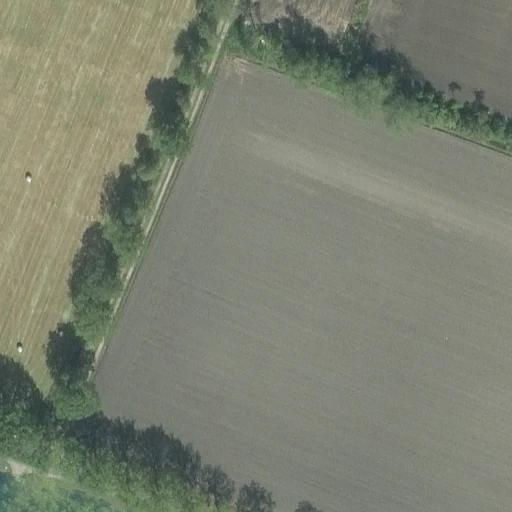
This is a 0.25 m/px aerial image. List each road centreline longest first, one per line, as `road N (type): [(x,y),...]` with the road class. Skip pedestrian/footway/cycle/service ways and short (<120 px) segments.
road 1 (track): [(46,465),(231,0)]
road 2 (tertiary): [(165,511),(32,460)]
